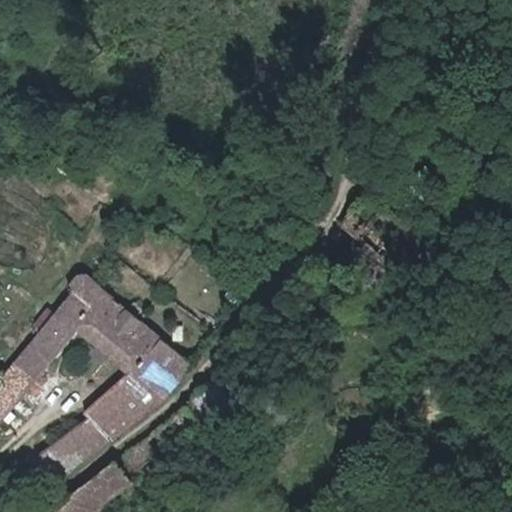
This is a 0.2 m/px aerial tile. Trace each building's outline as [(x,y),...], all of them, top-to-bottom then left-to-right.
[(377,204),(375,204),(352,233),(401,273),(425,244),(377,204)] [(450,257),(429,240),(425,244),(401,273),(422,289),(450,257)] [(114,273),(108,268),(99,279),(106,283),(114,273)] [(91,289),(83,284),(69,302),(74,307),(64,321),(57,316),(28,348),(33,355),(0,392),(0,424),(4,430),(87,343),(134,381),(80,424),(85,431),(36,467),(55,489),(168,406),(195,371),(91,289)] [(194,416),(205,431),(209,437),(250,406),(228,383),(194,416)] [(205,431),(194,416),(135,460),(64,511),(106,511),(145,484),(142,479),(205,431)] [(493,461),(484,457),(483,457),(474,462),(471,471),(475,480),(484,483),(493,480),(497,471),(493,461)]
